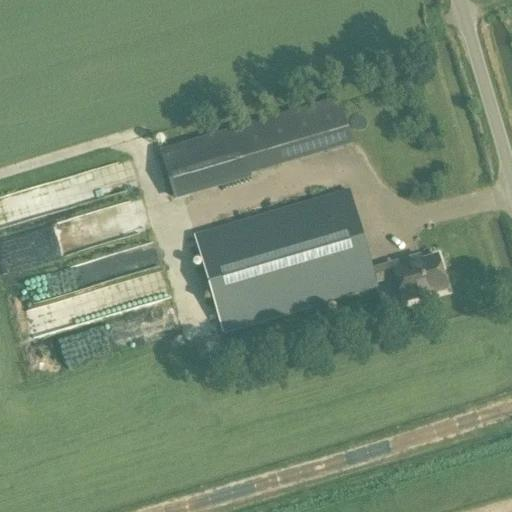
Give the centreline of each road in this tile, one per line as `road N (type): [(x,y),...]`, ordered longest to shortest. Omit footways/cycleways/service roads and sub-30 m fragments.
road 1 (track): [(404,222),(349,172),(166,226),(139,135),(0,177)]
road 2 (unclassified): [(511,181),(459,0)]
